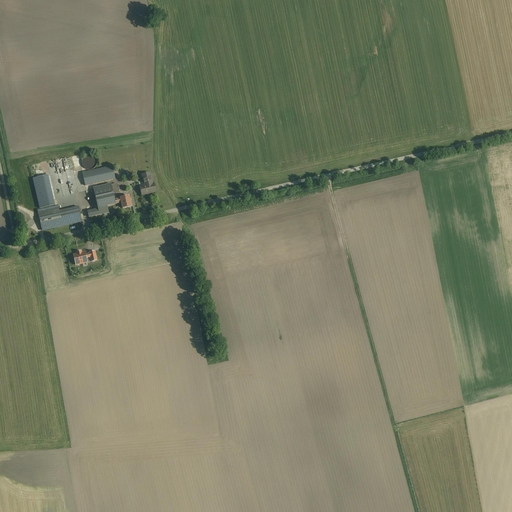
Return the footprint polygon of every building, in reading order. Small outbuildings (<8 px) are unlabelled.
[(49,163),(55,192),(70,189),(69,187),(74,186),(73,185),(76,184),(75,181),(72,182),(71,177),(74,177),(70,160),(49,163)] [(83,174),(86,187),(116,180),(113,167),(83,174)] [(156,186),(153,186),(153,173),(144,174),(144,187),(140,187),(141,197),(156,196),(156,186)] [(90,217),(99,215),(102,214),(117,211),(111,185),(94,189),(98,209),(89,211),(90,217)] [(121,199),(123,211),(132,209),(129,197),(121,199)] [(78,205),(60,209),(59,204),(37,209),(42,233),(60,229),(64,228),(83,224),(78,205)] [(77,255),(74,256),(76,266),(83,264),(83,262),(87,261),(86,258),(85,255),(85,253),(81,254),(81,253),(77,254),(77,255)]
